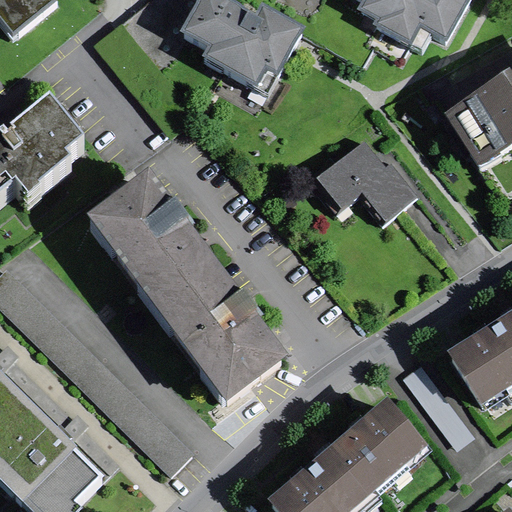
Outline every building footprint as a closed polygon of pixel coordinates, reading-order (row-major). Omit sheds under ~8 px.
[(61,5),(57,0),(0,0),(0,25),(13,42),(61,5)] [(203,62),(269,101),(303,37),(306,32),(263,6),(259,13),(255,18),(224,0),(200,0),(180,37),(207,52),(203,62)] [(447,47),(473,0),(355,0),(362,5),(358,14),(376,24),(372,29),(423,56),(432,39),(447,47)] [(123,25),(93,48),(173,143),(200,120),(123,25)] [(511,79),(510,77),(447,118),(480,172),(511,151),(511,79)] [(0,139),(0,204),(18,190),(28,204),(42,195),(38,192),(72,166),(67,160),(85,147),(49,103),(2,142),(0,139)] [(365,144),(317,182),(342,213),(363,195),(387,226),(419,200),(391,166),(386,170),(365,144)] [(150,175),(88,222),(227,409),(290,364),(150,175)] [(195,456),(6,271),(0,277),(0,312),(171,480),(195,456)] [(511,316),(449,357),(486,417),(511,399),(511,316)] [(0,486),(26,511),(80,511),(79,511),(120,469),(84,432),(89,428),(77,418),(73,422),(15,363),(19,359),(8,348),(3,352),(0,348),(0,486)] [(474,441),(420,369),(404,382),(458,454),(474,441)] [(389,403),(268,505),(273,511),(369,511),(433,457),(389,403)]
